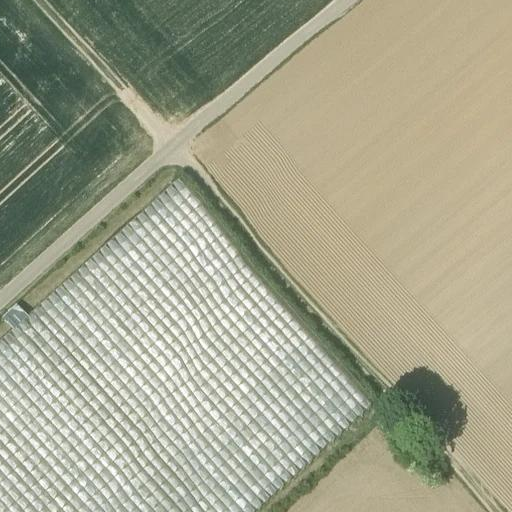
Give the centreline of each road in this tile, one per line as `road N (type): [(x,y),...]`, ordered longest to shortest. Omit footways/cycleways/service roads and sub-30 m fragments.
road 1 (track): [(498,511),(182,168)]
road 2 (unclassified): [(182,168),(372,0)]
road 3 (unclassified): [(182,168),(0,332)]
road 4 (track): [(32,0),(182,168)]
